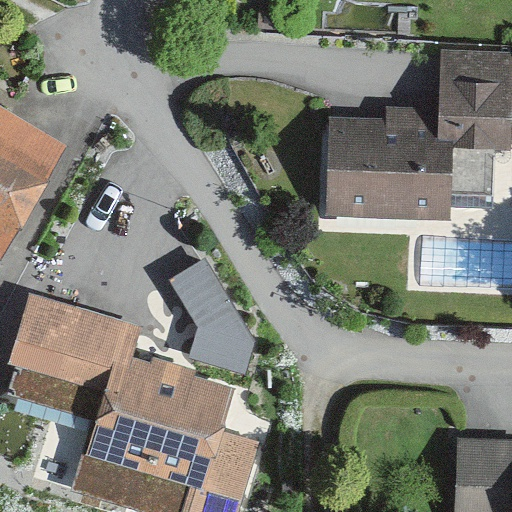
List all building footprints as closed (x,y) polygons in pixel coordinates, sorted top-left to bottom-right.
[(501,157),(506,47),(436,43),(433,113),(382,110),(381,122),(326,119),(321,219),(447,225),(450,154),(501,157)] [(0,250),(63,138),(0,102),(0,250)] [(220,366),(260,343),(210,255),(169,278),(220,366)] [(229,385),(124,355),(133,326),(62,306),(33,407),(88,422),(80,448),(53,441),(41,484),(81,496),(91,461),(185,487),(177,511),(234,511),(254,442),(216,431),(229,385)] [(511,511),(511,441),(454,440),(451,511),(511,511)]
